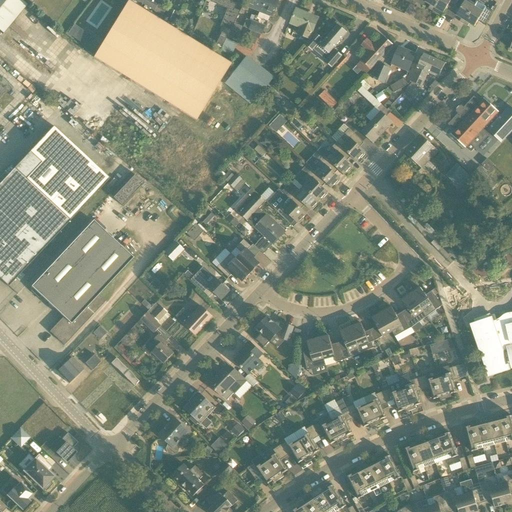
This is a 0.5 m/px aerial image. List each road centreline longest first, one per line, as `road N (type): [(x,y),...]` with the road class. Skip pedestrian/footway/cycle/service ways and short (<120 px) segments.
road 1 (residential): [(263,511),(376,445),(511,399)]
road 2 (residential): [(260,291),(292,309),(332,312),(369,298),(404,269),(405,253),(350,195)]
road 3 (tertiary): [(110,448),(260,291)]
road 4 (tertiary): [(350,195),(476,57)]
road 5 (residential): [(110,448),(0,336)]
road 6 (tertiary): [(476,57),(347,0)]
road 7 (tertiary): [(260,291),(350,195)]
